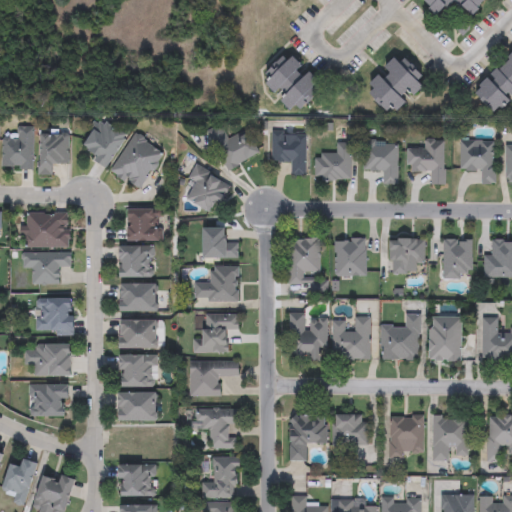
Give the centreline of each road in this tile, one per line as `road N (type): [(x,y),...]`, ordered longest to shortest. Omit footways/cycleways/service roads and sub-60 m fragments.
road 1 (residential): [(92,195),(92,511)]
road 2 (residential): [(269,210),(270,511)]
road 3 (residential): [(511,210),(269,210)]
road 4 (residential): [(270,386),(511,386)]
